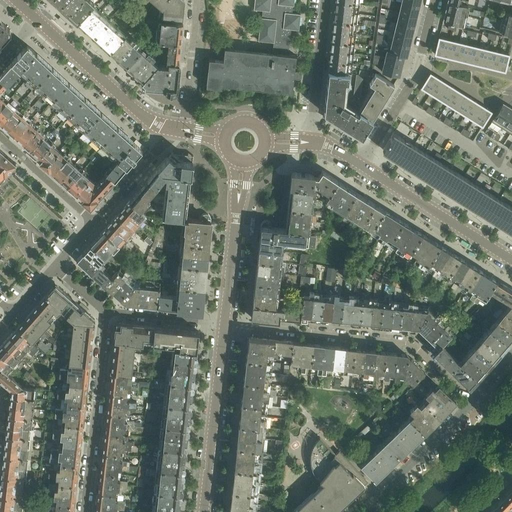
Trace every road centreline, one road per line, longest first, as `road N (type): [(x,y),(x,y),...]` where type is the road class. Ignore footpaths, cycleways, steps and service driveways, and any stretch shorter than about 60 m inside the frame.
road 1 (residential): [(470,406),(400,337),(224,324)]
road 2 (residential): [(83,511),(106,312)]
road 3 (tertiary): [(203,511),(224,324)]
road 4 (tertiary): [(511,260),(359,164)]
road 5 (tertiary): [(176,129),(148,120),(37,20)]
road 6 (tertiary): [(224,324),(243,161)]
road 7 (residential): [(310,144),(325,0)]
road 8 (residential): [(470,406),(373,511)]
road 9 (residential): [(176,129),(185,117),(198,0)]
road 10 (residential): [(399,102),(511,173)]
road 11 (residential): [(0,138),(94,222)]
road 12 (residential): [(94,222),(176,129)]
